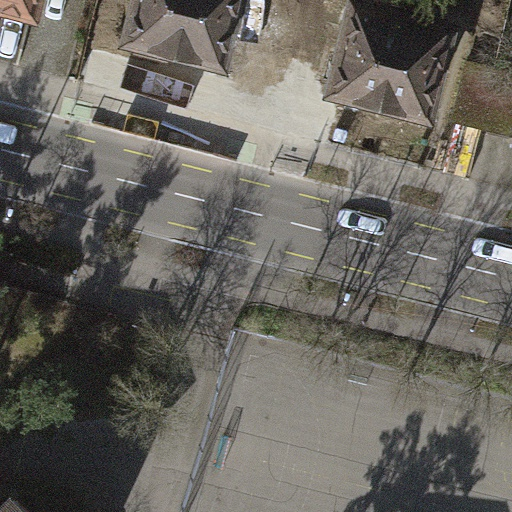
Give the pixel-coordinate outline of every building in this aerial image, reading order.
[(0,0),(0,17),(40,28),(46,0),(0,0)] [(138,0),(129,38),(139,40),(136,51),(167,58),(169,47),(224,61),(238,0),(138,0)] [(355,2),(333,88),(340,90),(346,100),(355,106),(367,106),(377,100),(428,113),(450,27),(419,19),(423,2),(416,0),(358,0),(358,3),(355,2)] [(482,127),(497,67),(466,60),(451,119),(482,127)] [(511,134),(511,71),(497,67),(482,127),(511,134)] [(31,511),(15,497),(0,511),(31,511)]
